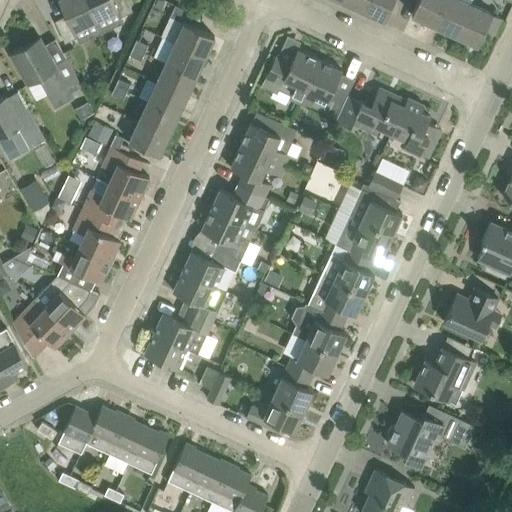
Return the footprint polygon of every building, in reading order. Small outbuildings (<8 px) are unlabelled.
[(74,29),(94,20),(85,0),(60,0),(67,15),(56,20),(66,41),(77,36),(74,29)] [(85,0),(94,20),(117,10),(120,17),(133,11),(127,0),(85,0)] [(164,0),(156,0),(155,5),(162,8),(166,1),(164,0)] [(341,0),(355,7),(353,9),(362,13),(367,0),(341,0)] [(367,0),(362,13),(370,17),(371,14),(385,20),(393,2),(394,0),(367,0)] [(433,27),(445,0),(418,0),(412,14),(426,20),(425,23),(433,27)] [(456,34),(471,2),(466,0),(445,0),(433,27),(442,31),(443,28),(456,34)] [(477,48),(486,28),(496,33),(503,17),(471,2),(456,34),(469,41),(468,43),(477,48)] [(176,4),(172,12),(171,16),(179,19),(184,8),(176,4)] [(184,21),(176,39),(175,41),(206,56),(215,36),(184,21)] [(67,57),(56,63),(41,37),(11,54),(28,83),(42,75),(50,89),(47,91),(56,106),(75,95),(72,91),(83,84),(67,57)] [(133,46),(145,51),(148,44),(137,39),(133,46)] [(206,56),(175,41),(166,61),(197,75),(206,56)] [(142,59),(145,51),(133,46),(130,54),(142,59)] [(301,101),(320,58),(298,48),(292,61),(277,53),(266,77),(293,89),(290,96),(301,101)] [(311,105),(311,104),(338,117),(348,94),(334,87),(343,69),(320,58),(301,101),(311,105)] [(197,75),(166,61),(157,81),(188,95),(197,75)] [(119,78),(116,86),(127,91),(130,83),(119,78)] [(188,95),(157,81),(147,100),(179,115),(188,95)] [(124,98),(127,91),(116,86),(113,94),(124,98)] [(381,126),(393,131),(409,97),(408,96),(407,99),(380,86),(374,98),(368,95),(365,101),(348,94),(338,117),(337,118),(353,125),(355,121),(378,132),(381,126)] [(46,138),(28,107),(17,114),(6,95),(0,99),(0,137),(11,132),(22,152),(46,138)] [(425,104),(409,97),(393,131),(408,139),(405,145),(429,156),(442,127),(428,121),(431,115),(422,111),(425,104)] [(75,108),(82,119),(95,111),(89,100),(75,108)] [(179,115),(147,100),(138,120),(170,134),(179,115)] [(252,121),(241,144),(286,164),(291,153),(287,152),(297,129),(270,117),(265,127),(252,121)] [(114,129),(95,120),(89,134),(107,143),(114,129)] [(170,134),(138,120),(129,140),(160,154),(170,134)] [(117,135),(112,145),(120,148),(124,138),(117,135)] [(246,186),(267,196),(272,184),(262,179),(267,168),(281,175),(286,164),(241,144),(231,166),(244,172),(239,183),(246,186)] [(109,182),(143,198),(147,189),(145,188),(150,176),(139,171),(144,159),(120,148),(112,145),(107,156),(103,165),(115,170),(109,182)] [(337,165),(342,154),(327,147),(322,158),(337,165)] [(378,168),(406,181),(412,168),(384,155),(378,168)] [(309,163),(303,164),(301,169),(309,174),(314,165),(309,163)] [(402,185),(404,182),(385,174),(376,170),(370,183),(369,184),(397,197),(402,185)] [(511,175),(503,195),(511,199),(511,175)] [(429,180),(421,176),(415,178),(412,186),(423,192),(429,180)] [(365,181),(363,187),(350,213),(394,232),(403,212),(396,209),(401,199),(397,197),(369,184),(370,183),(365,181)] [(92,189),(83,208),(117,224),(122,213),(131,217),(137,205),(139,206),(143,198),(109,182),(104,194),(92,189)] [(50,202),(40,184),(23,193),(33,211),(35,210),(49,202),(50,202)] [(72,201),(77,190),(64,184),(59,195),(72,201)] [(221,188),(212,208),(256,228),(264,210),(270,198),(267,196),(246,186),(241,197),(221,188)] [(299,193),(291,189),(287,199),(295,203),(299,193)] [(308,213),(315,200),(305,196),(299,209),(308,213)] [(85,233),(80,245),(113,261),(117,252),(115,251),(121,239),(112,235),(117,224),(83,208),(74,228),(85,233)] [(221,237),(216,248),(241,259),(256,228),(212,208),(202,228),(221,237)] [(394,232),(350,213),(337,242),(348,247),(373,259),(377,250),(384,253),(394,232)] [(485,242),(479,257),(490,262),(488,267),(505,275),(507,270),(511,272),(511,269),(511,230),(491,221),(482,240),(485,242)] [(21,236),(32,241),(38,228),(27,223),(21,236)] [(110,269),(113,261),(80,245),(74,257),(63,252),(59,261),(65,264),(60,274),(74,280),(92,289),(97,278),(102,280),(108,268),(110,269)] [(373,259),(348,247),(343,257),(332,252),(323,272),(366,292),(375,272),(369,269),(373,259)] [(192,250),(183,270),(216,285),(225,265),(236,271),(242,259),(241,259),(216,248),(211,258),(192,250)] [(0,277),(9,272),(10,272),(4,261),(2,258),(0,254),(0,277)] [(262,260),(258,267),(266,271),(269,263),(262,260)] [(275,285),(281,273),(270,268),(265,280),(275,285)] [(188,310),(214,322),(219,310),(218,309),(227,291),(216,285),(183,270),(174,290),(193,299),(188,310)] [(323,272),(308,302),(321,309),(322,308),(346,319),(350,310),(356,313),(366,292),(323,272)] [(58,273),(36,297),(46,306),(72,331),(79,325),(77,323),(87,313),(79,306),(88,296),(92,289),(74,280),(60,274),(58,273)] [(7,290),(9,284),(5,278),(0,280),(0,292),(1,294),(7,290)] [(483,338),(490,324),(497,327),(503,312),(495,309),(500,298),(477,287),(469,303),(457,297),(446,320),(483,338)] [(255,294),(248,309),(257,313),(264,298),(262,297),(255,294)] [(36,297),(28,306),(13,322),(34,358),(50,341),(55,346),(64,337),(66,338),(72,331),(46,306),(36,297)] [(321,309),(308,302),(307,302),(292,332),(307,339),(307,337),(338,351),(347,332),(341,329),(346,319),(322,308),(321,309)] [(164,311),(155,332),(199,352),(207,333),(209,333),(214,322),(188,310),(183,320),(164,311)] [(7,327),(0,331),(0,365),(9,381),(19,375),(16,371),(28,364),(7,327)] [(178,367),(187,348),(198,353),(199,352),(155,332),(145,352),(178,367)] [(307,337),(307,339),(298,357),(294,355),(289,366),(312,377),(316,367),(328,373),(338,351),(307,337)] [(426,359),(415,383),(449,398),(455,385),(463,389),(476,361),(443,346),(436,363),(426,359)] [(0,365),(0,386),(9,381),(0,365)] [(212,388),(216,379),(220,370),(208,365),(200,382),(212,388)] [(283,374),(273,395),(305,409),(314,389),(307,386),(312,377),(289,366),(284,375),(283,374)] [(220,371),(216,379),(208,397),(219,403),(232,376),(220,371)] [(252,403),(246,415),(246,416),(281,432),(285,425),(295,430),(305,409),(273,395),(266,410),(252,403)] [(59,441),(81,452),(103,404),(98,415),(76,404),(68,423),(59,441)] [(88,442),(108,451),(125,415),(103,404),(81,452),(83,452),(88,442)] [(436,433),(440,435),(445,423),(425,414),(423,418),(403,409),(396,424),(391,426),(387,434),(389,438),(388,442),(407,451),(405,456),(422,463),(436,433)] [(108,451),(130,462),(147,425),(125,415),(108,451)] [(461,417),(456,428),(451,439),(465,446),(476,424),(461,417)] [(169,435),(147,425),(130,462),(152,472),(169,435)] [(168,480),(190,490),(208,453),(186,443),(168,480)] [(230,463),(208,453),(190,490),(213,500),(230,463)] [(56,464),(50,457),(46,462),(52,468),(56,464)] [(213,500),(235,511),(252,474),(230,463),(213,500)] [(67,482),(71,474),(55,467),(52,475),(67,482)] [(417,487),(394,476),(376,468),(370,481),(374,483),(361,511),(363,511),(412,511),(414,508),(409,505),(417,487)] [(71,474),(67,482),(89,493),(93,484),(71,474)] [(234,511),(260,511),(269,494),(247,484),(252,474),(235,511),(234,511)] [(113,497),(117,489),(109,485),(105,493),(113,497)] [(113,497),(121,501),(121,500),(125,493),(117,489),(113,497)] [(3,490),(2,491),(0,491),(0,511),(3,511),(13,507),(3,490)]
